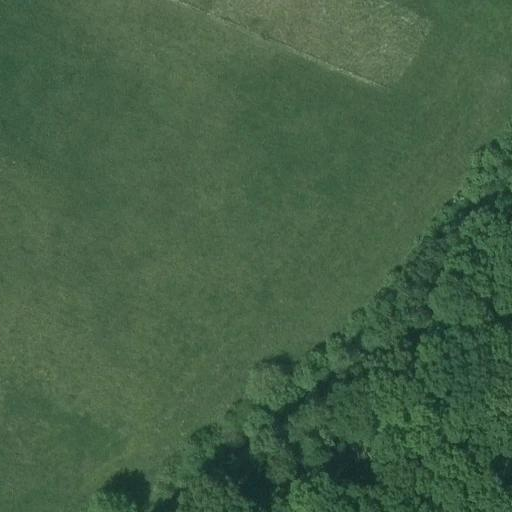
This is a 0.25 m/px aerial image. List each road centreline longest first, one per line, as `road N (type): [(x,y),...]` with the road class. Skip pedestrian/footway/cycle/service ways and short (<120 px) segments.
road 1 (track): [(310,405),(353,375),(511,170)]
road 2 (track): [(511,419),(452,404),(310,405)]
road 3 (track): [(310,405),(177,511)]
